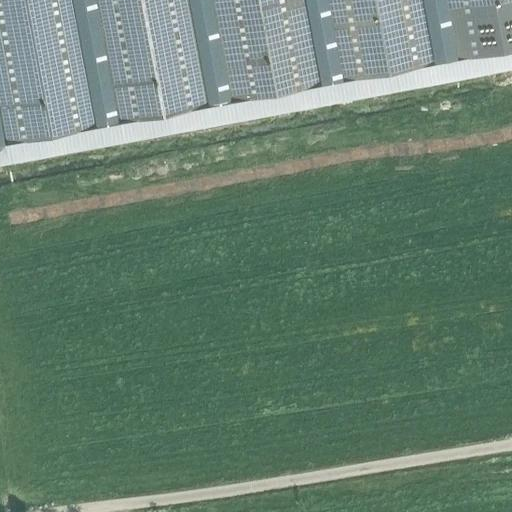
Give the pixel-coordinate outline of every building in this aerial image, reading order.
[(66,131),(95,126),(71,0),(0,0),(0,163),(70,150),(66,131)] [(71,0),(95,126),(66,131),(70,150),(182,129),(178,110),(207,105),(187,0),(71,0)] [(304,0),(187,0),(207,105),(178,110),(182,129),(295,108),(291,89),(320,84),(304,0)] [(304,0),(320,84),(291,89),(295,108),(408,87),(404,69),(433,63),(421,0),(304,0)] [(404,69),(408,87),(511,67),(511,0),(421,0),(433,63),(404,69)]
